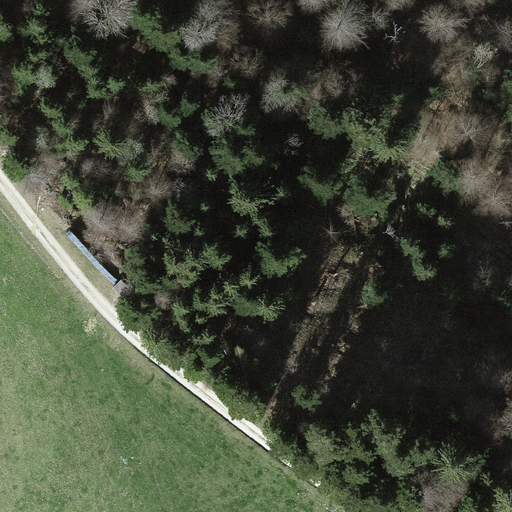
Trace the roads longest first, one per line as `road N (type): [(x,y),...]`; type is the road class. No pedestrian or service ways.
road 1 (track): [(511,248),(384,156),(60,0)]
road 2 (track): [(0,181),(117,324),(294,465),(372,511)]
